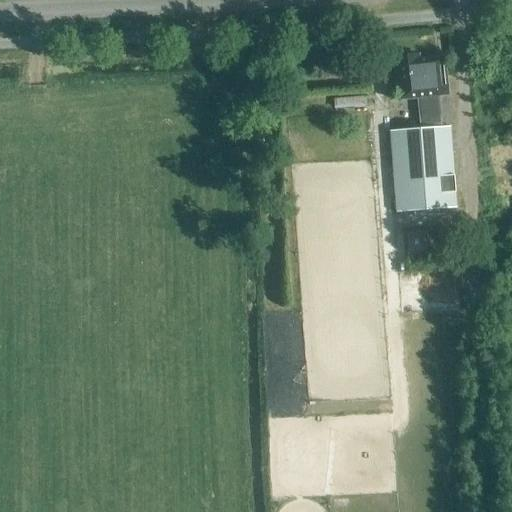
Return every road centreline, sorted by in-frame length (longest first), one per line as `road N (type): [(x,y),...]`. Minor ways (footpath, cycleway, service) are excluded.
road 1 (secondary): [(234,0),(0,11)]
road 2 (track): [(477,293),(496,511)]
